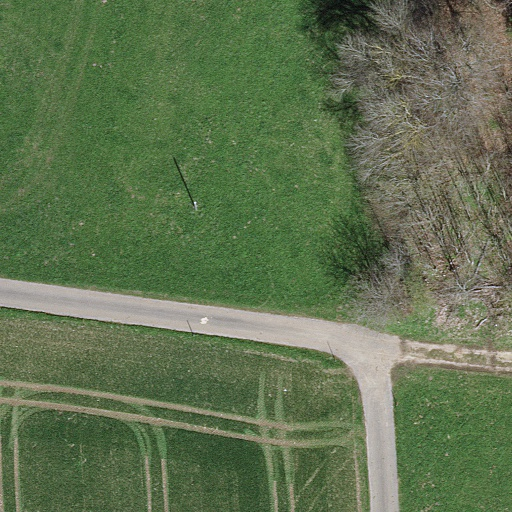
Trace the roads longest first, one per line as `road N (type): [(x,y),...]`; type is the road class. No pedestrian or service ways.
road 1 (track): [(377,350),(0,299)]
road 2 (track): [(387,511),(377,350)]
road 3 (track): [(511,360),(377,350)]
